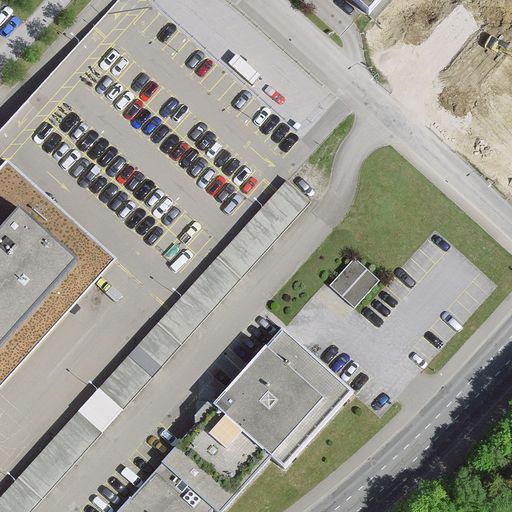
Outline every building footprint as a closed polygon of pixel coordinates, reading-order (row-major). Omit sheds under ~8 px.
[(344,0),(368,23),(389,0),(344,0)] [(0,387),(117,257),(8,160),(0,168),(0,387)] [(286,180),(99,387),(123,409),(310,201),(286,180)] [(354,258),(330,285),(356,308),(380,281),(354,258)] [(279,329),(121,511),(212,511),(216,509),(220,511),(273,451),(287,463),(350,389),(279,329)] [(75,410),(0,494),(0,511),(28,511),(99,432),(75,410)]
